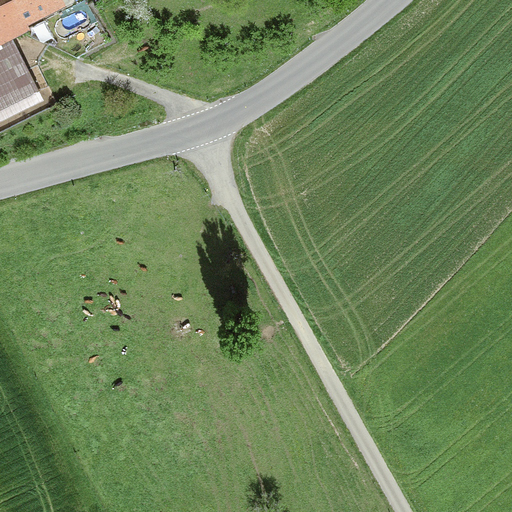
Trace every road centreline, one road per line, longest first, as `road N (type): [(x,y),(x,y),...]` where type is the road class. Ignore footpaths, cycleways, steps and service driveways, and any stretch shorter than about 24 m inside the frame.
road 1 (unclassified): [(206,129),(227,192),(407,511)]
road 2 (tertiary): [(391,0),(261,106),(206,129)]
road 3 (tertiary): [(206,129),(0,187)]
